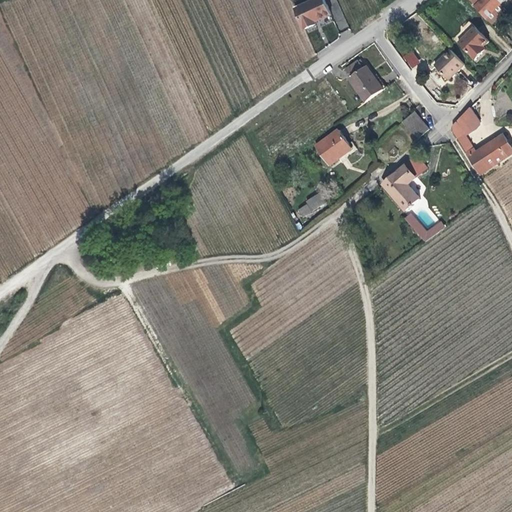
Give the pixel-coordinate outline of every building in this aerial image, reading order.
[(321,3),(319,0),(303,0),(292,4),(300,25),(312,21),(311,19),(327,13),(324,2),(321,3)] [(327,0),(340,29),(348,26),(336,0),(327,0)] [(482,0),(477,0),(472,6),(474,9),(483,1),(482,0)] [(483,0),(483,1),(474,9),(485,20),(492,13),(496,17),(503,10),(499,6),(505,0),(483,0)] [(476,61),(483,55),(481,52),(485,48),(489,44),(475,28),(459,43),(476,61)] [(418,63),(406,47),(399,53),(411,69),(418,63)] [(464,66),(451,51),(434,67),(447,81),(464,66)] [(363,101),(380,89),(364,66),(361,68),(356,61),(345,69),(349,76),(347,78),(363,101)] [(480,125),(470,109),(452,128),(451,133),(459,144),(464,141),(461,136),(463,134),(465,136),(474,130),(480,125)] [(429,128),(414,112),(401,123),(416,140),(429,128)] [(350,148),(337,129),(314,145),(327,164),(350,148)] [(464,141),(459,144),(463,150),(468,147),(473,154),(475,152),(465,136),(463,134),(461,136),(464,141)] [(494,159),(511,147),(511,146),(505,135),(483,149),(484,150),(479,153),(478,152),(477,153),(475,152),(473,154),(468,147),(463,150),(479,175),(496,164),(497,164),(494,159)] [(511,147),(494,159),(497,164),(496,164),(497,165),(511,155),(511,147)] [(398,152),(394,148),(387,154),(390,158),(394,159),(398,156),(398,152)] [(426,170),(416,158),(383,185),(406,213),(420,201),(407,185),(426,170)] [(312,214),(325,205),(319,196),(306,205),(312,214)] [(406,220),(425,244),(438,235),(434,229),(427,234),(412,215),(406,220)] [(438,235),(445,229),(441,224),(434,229),(438,235)]
